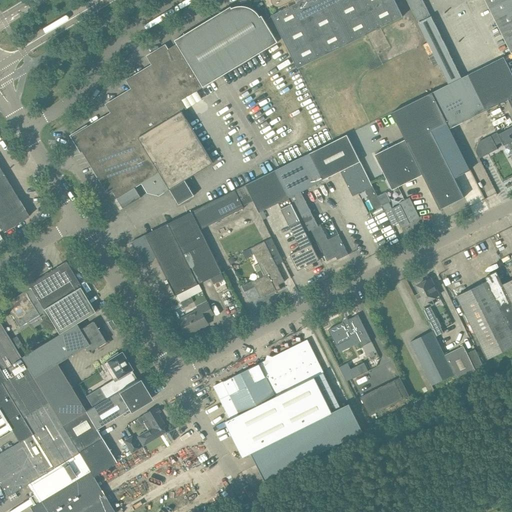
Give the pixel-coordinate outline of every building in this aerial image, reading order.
[(403,17),(394,0),(272,0),(273,2),(274,4),(276,6),(283,4),(291,0),(296,0),(298,2),(271,15),(298,68),(403,17)] [(449,84),(461,78),(422,0),(406,0),(432,51),(449,84)] [(511,0),(484,0),(511,53),(511,0)] [(89,132),(80,137),(85,146),(81,148),(107,192),(111,189),(117,198),(123,208),(141,198),(135,187),(142,183),(148,192),(159,194),(169,188),(179,204),(194,195),(185,180),(213,163),(182,112),(186,109),(181,101),(278,42),(262,16),(260,17),(258,13),(255,11),(252,9),(249,7),(245,6),(241,6),(237,6),(234,7),(230,9),(223,13),(222,12),(176,40),(175,40),(177,44),(168,49),(165,45),(148,56),(153,65),(127,80),(132,89),(107,104),(112,113),(86,128),(89,132)] [(511,73),(504,57),(481,68),(499,105),(511,98),(511,73)] [(486,111),(499,105),(481,68),(467,75),(486,111)] [(447,123),(450,129),(486,111),(467,75),(461,78),(449,84),(432,93),(447,123)] [(447,123),(432,93),(392,113),(405,139),(422,175),(423,175),(440,210),(441,209),(464,197),(430,130),(446,123),(446,124),(447,123)] [(511,126),(498,134),(504,145),(509,142),(511,149),(511,126)] [(309,154),(323,181),(323,180),(341,171),(353,196),(373,186),(347,135),(309,154)] [(479,142),(476,151),(479,158),(498,149),(491,135),(479,142)] [(392,190),(422,175),(405,139),(375,154),(392,190)] [(323,181),(309,154),(276,170),(289,197),(301,191),(323,181)] [(0,226),(3,232),(29,216),(0,168),(0,226)] [(293,206),(289,197),(276,170),(246,185),(254,201),(263,219),(267,217),(263,210),(279,203),(302,248),(291,254),(299,270),(305,267),(307,270),(314,267),(313,263),(320,260),(312,244),(306,231),(293,206)] [(254,201),(246,185),(191,212),(200,230),(244,208),(243,206),(254,201)] [(376,193),(368,197),(374,210),(382,206),(376,193)] [(419,217),(410,197),(399,203),(400,205),(392,209),(389,203),(382,206),(393,226),(399,223),(401,228),(410,223),(409,222),(419,217)] [(318,225),(306,200),(293,206),(306,231),(318,225)] [(168,223),(132,241),(144,264),(157,258),(175,296),(221,273),(200,230),(194,218),(191,212),(168,223)] [(255,223),(249,212),(213,229),(219,241),(255,223)] [(318,225),(306,231),(312,244),(317,254),(322,252),(327,261),(339,255),(340,258),(348,254),(338,234),(328,239),(320,224),(318,225)] [(253,282),(242,287),(245,292),(255,287),(261,298),(276,290),(274,287),(284,282),(280,273),(268,249),(264,242),(251,248),(259,264),(254,266),(261,278),(253,282)] [(62,332),(89,315),(95,312),(87,300),(89,299),(66,262),(28,284),(32,291),(40,304),(44,311),(45,311),(59,334),(62,332)] [(213,278),(218,288),(228,284),(222,273),(213,278)] [(511,347),(511,303),(502,284),(497,273),(486,279),(485,277),(487,280),(456,296),(488,359),(511,347)] [(422,296),(417,298),(428,322),(436,318),(430,306),(434,304),(432,299),(439,295),(430,279),(417,285),(422,296)] [(511,279),(502,284),(511,303),(511,279)] [(19,327),(44,311),(40,304),(32,291),(27,295),(25,291),(5,303),(19,327)] [(191,297),(181,302),(183,307),(194,302),(191,297)] [(213,314),(208,303),(194,310),(195,312),(179,320),(187,334),(208,324),(205,318),(213,314)] [(62,332),(75,353),(84,347),(88,352),(106,342),(93,321),(80,329),(76,323),(89,315),(62,332)] [(372,342),(358,315),(328,329),(336,344),(344,340),(356,335),(362,347),(372,342)] [(114,511),(93,477),(62,425),(48,402),(33,378),(21,357),(8,337),(0,322),(0,410),(19,442),(0,453),(0,484),(7,496),(28,484),(38,501),(29,506),(32,511),(114,511)] [(441,328),(433,332),(436,337),(444,333),(441,328)] [(454,374),(433,331),(410,342),(432,385),(454,374)] [(75,353),(62,332),(59,334),(21,357),(33,378),(48,402),(62,425),(86,411),(57,363),(75,353)] [(230,419),(225,421),(243,457),(251,453),(265,480),(363,431),(349,403),(332,412),(315,378),(324,373),(307,340),(265,360),(213,386),(230,419)] [(467,353),(463,345),(445,354),(460,384),(486,371),(475,350),(467,353)] [(139,379),(138,378),(134,380),(128,371),(131,369),(121,353),(119,354),(117,352),(109,357),(110,359),(103,364),(113,379),(99,388),(106,398),(106,399),(139,379)] [(364,363),(357,366),(361,374),(368,370),(364,363)] [(409,396),(400,377),(394,380),(361,397),(370,416),(404,398),(409,396)] [(62,425),(93,477),(93,476),(117,461),(103,438),(97,429),(122,413),(124,416),(130,412),(151,400),(139,379),(106,399),(106,398),(86,411),(62,425)] [(144,414),(137,419),(141,425),(144,422),(149,430),(138,437),(143,446),(157,438),(166,433),(162,427),(165,426),(154,408),(146,413),(144,414)] [(140,448),(132,435),(123,441),(131,453),(140,448)]
